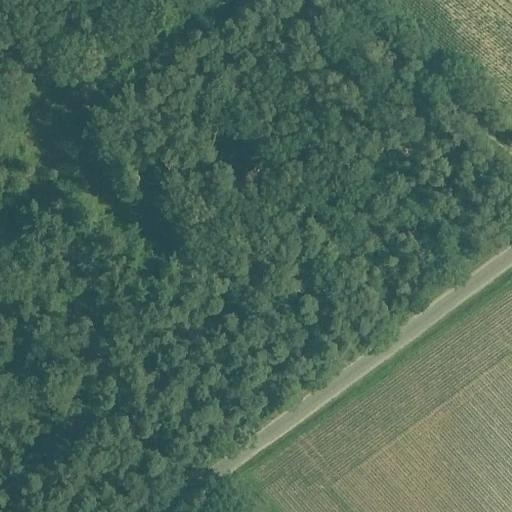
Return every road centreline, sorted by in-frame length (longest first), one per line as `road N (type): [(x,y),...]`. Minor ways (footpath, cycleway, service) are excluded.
road 1 (residential): [(167,511),(511,253)]
road 2 (residential): [(511,140),(338,0)]
